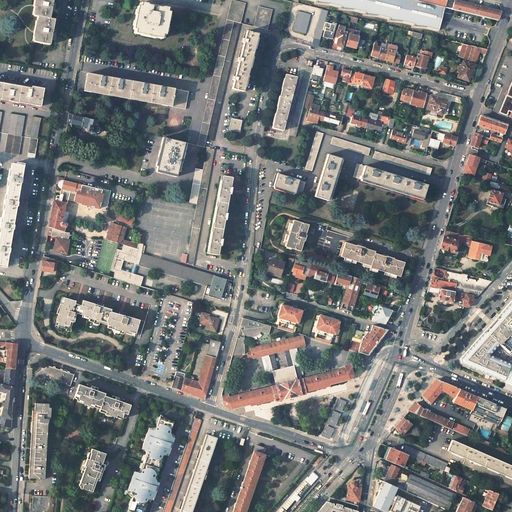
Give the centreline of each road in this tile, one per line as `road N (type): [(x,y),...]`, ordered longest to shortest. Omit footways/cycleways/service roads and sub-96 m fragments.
road 1 (residential): [(477,96),(292,46),(276,52),(256,126),(235,323),(210,408)]
road 2 (residential): [(25,325),(82,0)]
road 3 (secondary): [(477,96),(399,354)]
road 4 (tertiary): [(210,408),(25,341)]
road 5 (unclassified): [(13,511),(25,341)]
road 6 (tertiary): [(355,450),(210,408)]
road 7 (residential): [(511,267),(425,364)]
